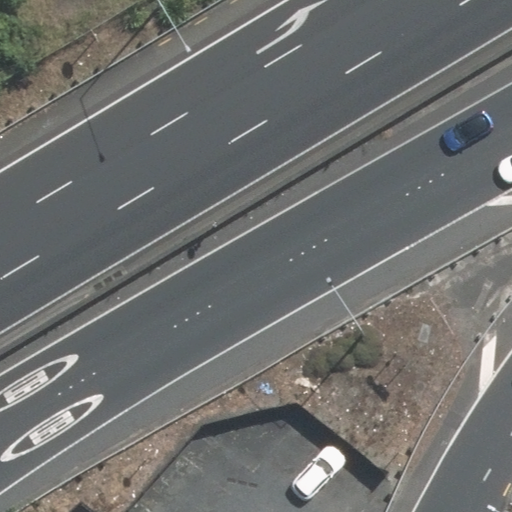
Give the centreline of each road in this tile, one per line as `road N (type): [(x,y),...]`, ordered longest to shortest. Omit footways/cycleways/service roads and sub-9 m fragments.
road 1 (motorway): [(511,139),(0,427)]
road 2 (motorway): [(0,250),(435,0)]
road 3 (trunk): [(511,393),(448,511)]
